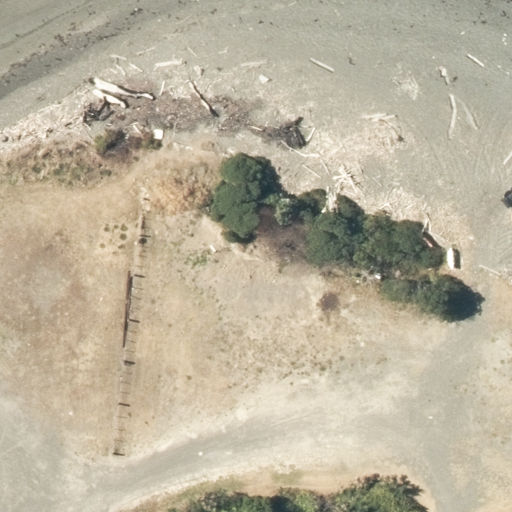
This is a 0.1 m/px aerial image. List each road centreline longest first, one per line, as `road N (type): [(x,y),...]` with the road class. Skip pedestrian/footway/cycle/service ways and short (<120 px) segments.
road 1 (track): [(511,50),(0,117)]
road 2 (unclassified): [(68,511),(122,480),(406,407)]
